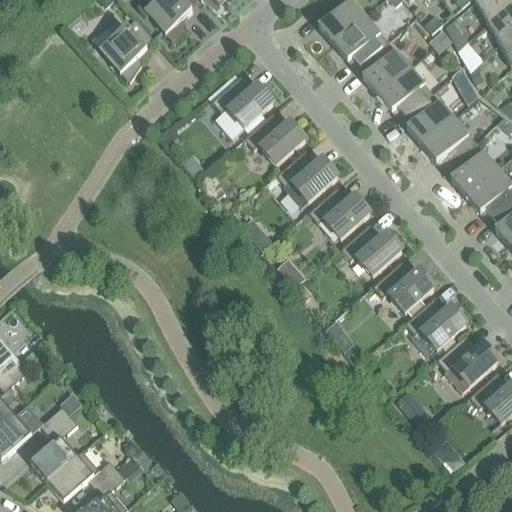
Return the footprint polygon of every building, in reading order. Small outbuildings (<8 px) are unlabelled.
[(112,0),(100,0),(97,3),(106,13),(116,4),(112,0)] [(163,0),(146,15),(175,48),(188,29),(183,24),(193,16),(190,12),(199,5),(198,4),(194,0),(163,0)] [(212,0),(220,9),(226,0),(212,0)] [(319,33),(334,50),(366,22),(348,0),(334,13),(338,17),(319,33)] [(399,0),(391,0),(388,3),(397,12),(404,6),(399,0)] [(473,3),(470,0),(459,0),(455,4),(462,12),(473,3)] [(511,0),(484,0),(476,7),(488,30),(511,8),(511,0)] [(511,8),(488,30),(500,51),(511,40),(511,8)] [(436,21),(425,30),(432,38),(443,29),(436,21)] [(350,65),(358,74),(388,47),(366,22),(334,50),(349,67),(350,65)] [(154,44),(136,24),(101,54),(130,88),(143,69),(138,63),(148,55),(145,51),(154,44)] [(443,35),(430,47),(434,52),(447,40),(443,35)] [(463,35),(452,44),(458,56),(468,48),(469,46),(463,35)] [(447,40),(434,52),(440,58),(453,46),(447,40)] [(511,40),(500,51),(511,71),(511,40)] [(363,84),(378,100),(410,72),(388,47),(358,74),(365,82),(363,84)] [(468,48),(458,56),(470,77),(483,66),(468,48)] [(394,116),(402,124),(433,98),(410,72),(378,100),(393,117),(394,116)] [(477,75),(469,79),(475,89),(483,85),(477,75)] [(462,78),(453,84),(459,93),(468,87),(462,78)] [(212,107),(222,118),(228,114),(245,133),(273,108),(259,92),(254,96),(241,82),(212,107)] [(490,95),(485,102),(496,111),(501,104),(490,95)] [(407,134),(422,151),(455,123),(433,98),(402,124),(409,133),(407,134)] [(204,113),(201,108),(195,113),(198,117),(204,113)] [(273,119),(244,144),(254,155),(260,151),(277,170),(306,145),(291,129),(286,133),(273,119)] [(504,122),(496,130),(501,134),(509,126),(504,122)] [(438,167),(446,175),(477,148),(455,123),(422,151),(437,168),(438,167)] [(452,185),(466,202),(499,174),(477,148),(446,175),(453,183),(452,185)] [(292,187),(309,207),(338,182),(323,166),(318,170),(305,156),(277,181),(287,192),(292,187)] [(483,217),(490,226),(511,206),(511,188),(499,174),(466,202),(481,219),(483,217)] [(220,191),(213,197),(218,204),(225,198),(220,191)] [(319,229),(324,224),(341,244),(370,219),(356,202),(350,207),(338,193),(309,218),(319,229)] [(496,236),(510,252),(511,251),(511,206),(490,226),(497,234),(496,236)] [(370,230),(341,255),(351,266),(356,261),(373,281),(402,256),(388,239),(382,244),(370,230)] [(258,242),(252,248),(261,259),(263,257),(268,253),(258,242)] [(269,252),(268,253),(263,257),(267,262),(273,257),(269,252)] [(402,267),(373,292),(382,302),(383,303),(385,302),(389,298),(392,302),(406,318),(407,317),(412,323),(425,312),(420,306),(424,302),(434,293),(420,276),(415,281),(402,267)] [(297,273),(285,283),(294,293),(305,283),(297,273)] [(301,290),(295,296),(304,306),(311,301),(301,290)] [(447,318),(434,304),(425,312),(412,323),(405,329),(415,340),(421,335),(438,355),(466,330),(452,313),(447,318)] [(336,324),(326,333),(332,340),(340,333),(342,331),(336,324)] [(466,340),(438,366),(447,376),(444,378),(453,388),(462,398),(470,392),(499,367),(484,350),(479,355),(466,340)] [(0,386),(20,370),(22,368),(0,342),(0,386)] [(27,378),(20,370),(0,386),(0,391),(5,397),(5,398),(12,392),(27,378)] [(480,414),(485,409),(502,429),(511,419),(511,391),(511,392),(498,377),(470,403),(480,414)] [(0,401),(0,434),(16,420),(8,411),(11,407),(14,403),(14,396),(12,392),(5,398),(5,397),(0,401)] [(421,410),(408,422),(421,437),(434,426),(421,410)] [(41,431),(48,439),(70,420),(63,412),(41,431)] [(16,420),(0,434),(0,462),(2,465),(33,439),(16,420)] [(32,469),(48,488),(84,457),(83,456),(78,460),(63,443),(78,429),(70,420),(48,439),(56,448),(32,469)] [(445,446),(433,456),(452,478),(464,468),(445,446)] [(129,447),(126,450),(125,455),(128,458),(133,459),(136,455),(137,451),(134,447),(129,447)] [(89,485),(96,494),(118,475),(110,466),(100,475),(84,457),(48,488),(65,506),(89,485)] [(91,511),(125,511),(112,496),(126,484),(118,475),(96,494),(103,502),(91,511)] [(185,511),(190,508),(182,498),(172,507),(176,511),(185,511)]
